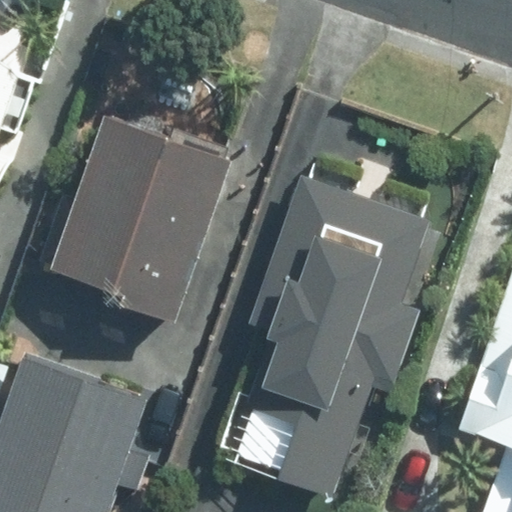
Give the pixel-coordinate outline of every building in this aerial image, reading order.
[(0,137),(26,62),(0,52),(0,137)] [(103,98),(47,272),(180,314),(236,141),(103,98)] [(426,192),(310,156),(221,446),(337,482),(426,192)] [(511,511),(511,272),(461,432),(511,448),(511,511)] [(117,511),(159,392),(22,346),(0,410),(0,510),(5,511),(117,511)]
